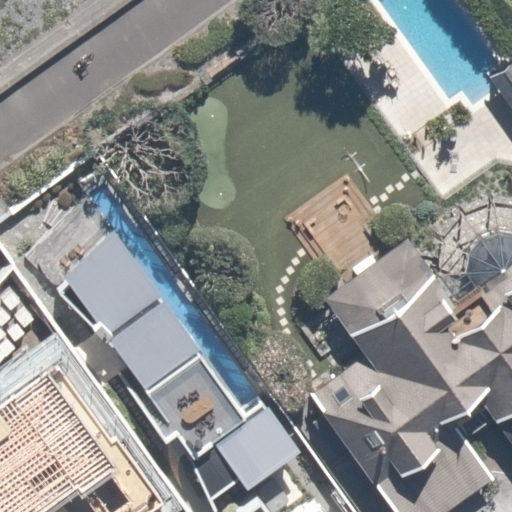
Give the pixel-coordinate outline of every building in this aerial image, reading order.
[(511,55),(486,72),(511,112),(511,55)] [(309,389),(401,511),(439,511),(500,473),(453,413),(480,391),(498,416),(511,405),(511,201),(495,199),(460,214),(441,235),(431,257),(408,230),(324,289),(366,349),(309,389)] [(115,223),(56,274),(212,511),(215,511),(300,442),(258,388),(243,403),(115,223)] [(0,245),(0,273),(13,265),(0,245)] [(0,511),(132,511),(23,371),(0,383),(0,511)] [(275,511),(260,491),(235,509),(237,511),(351,511),(331,483),(288,511),(275,511)]
